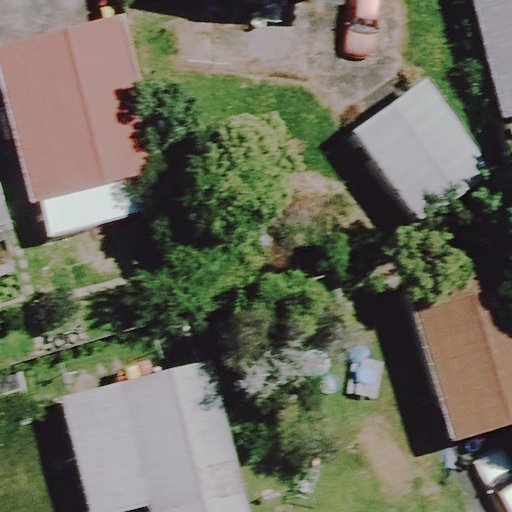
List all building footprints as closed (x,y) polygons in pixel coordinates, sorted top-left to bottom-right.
[(325,31),(328,0),(166,0),(165,13),(325,31)] [(511,0),(454,0),(491,135),(504,183),(511,180),(511,0)] [(142,227),(91,36),(0,60),(0,162),(25,258),(142,227)] [(482,196),(415,97),(339,148),(406,248),(482,196)] [(511,432),(511,336),(489,268),(389,302),(441,457),(511,432)] [(232,511),(198,371),(47,408),(72,511),(232,511)]
